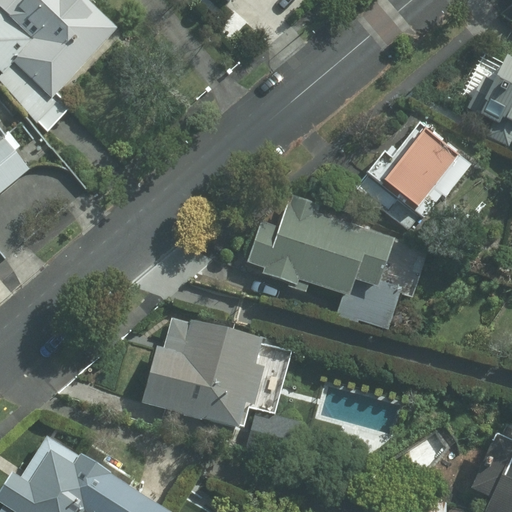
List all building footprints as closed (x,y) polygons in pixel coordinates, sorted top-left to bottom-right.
[(107,9),(98,0),(0,0),(0,66),(37,104),(60,83),(46,69),(107,9)] [(511,66),(504,62),(477,118),(511,135),(511,66)] [(0,159),(24,140),(0,111),(0,159)] [(363,176),(378,189),(381,186),(414,214),(424,204),(432,211),(469,169),(420,127),(391,160),(383,153),(363,176)] [(305,284),(346,298),(339,319),(358,326),(358,323),(386,332),(399,294),(411,298),(427,250),(318,214),(320,208),(291,198),(289,205),(287,204),(278,231),(260,225),(246,264),(262,270),(259,278),(302,293),(305,284)] [(249,434),(299,446),(305,424),(272,416),(289,349),(172,320),(164,350),(155,348),(140,406),(238,431),(242,416),(253,419),(249,434)] [(490,511),(511,511),(511,438),(493,431),(471,485),(490,493),(483,509),(490,511)] [(0,503),(13,511),(159,511),(49,438),(26,472),(14,465),(0,486),(0,503)] [(417,500),(416,511),(446,511),(447,501),(417,500)]
